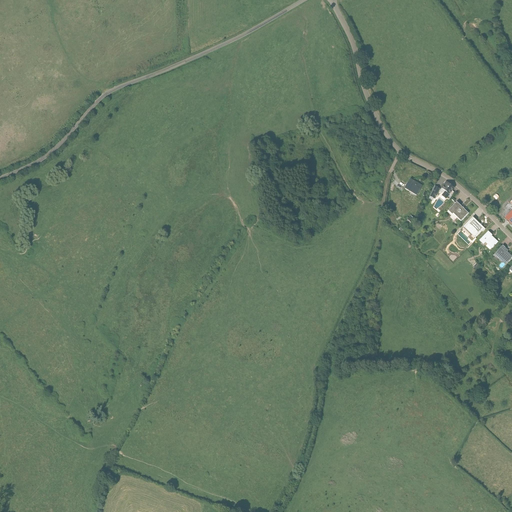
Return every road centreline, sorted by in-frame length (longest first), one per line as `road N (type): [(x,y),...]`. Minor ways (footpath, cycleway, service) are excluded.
road 1 (unclassified): [(0,178),(45,156),(116,87),(213,49),(303,0)]
road 2 (unclassified): [(511,238),(452,180),(388,138),(332,0)]
road 3 (track): [(391,168),(370,259),(326,352),(335,385)]
